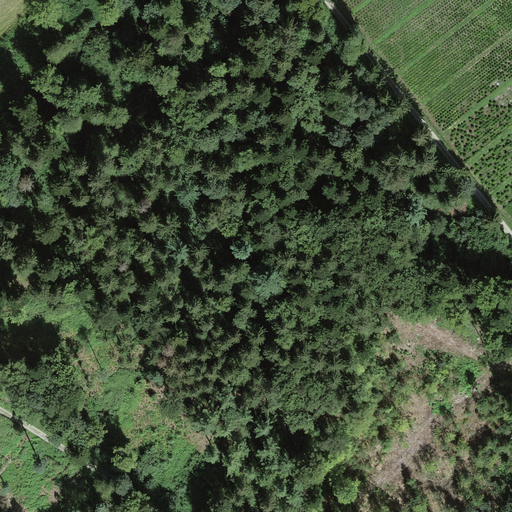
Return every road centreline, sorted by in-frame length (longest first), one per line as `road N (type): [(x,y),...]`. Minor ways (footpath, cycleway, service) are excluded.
road 1 (track): [(249,0),(231,89),(278,400),(308,511)]
road 2 (track): [(336,0),(511,223)]
road 3 (track): [(0,408),(157,511)]
